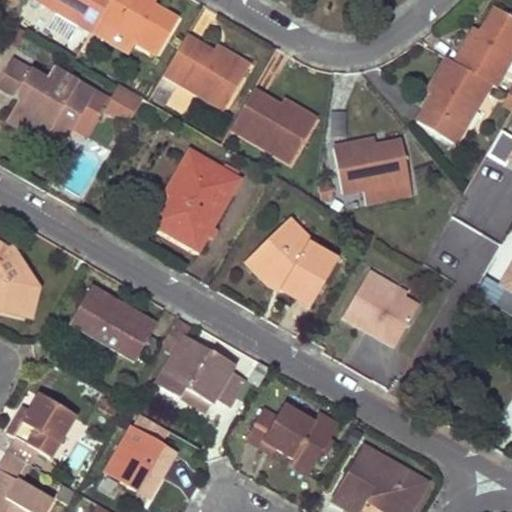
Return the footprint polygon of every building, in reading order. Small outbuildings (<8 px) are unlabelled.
[(35,0),(92,33),(111,0),(35,0)] [(111,0),(92,33),(105,40),(111,29),(135,43),(157,56),(178,20),(154,6),(146,2),(147,0),(111,0)] [(470,37),(454,64),(490,85),(495,87),(502,75),(511,57),(511,18),(494,8),(480,32),(475,40),(470,37)] [(135,43),(111,29),(105,40),(129,54),(135,43)] [(474,29),(470,37),(475,40),(480,32),(474,29)] [(224,110),(249,67),(222,51),(219,57),(213,53),(186,36),(164,74),(224,110)] [(222,51),(216,47),(213,53),(219,57),(222,51)] [(511,57),(502,75),(511,81),(511,57)] [(447,59),(431,86),(436,89),(433,96),(417,123),(455,145),(490,85),(454,64),(447,59)] [(46,80),(12,60),(0,80),(0,88),(13,96),(18,93),(26,98),(22,104),(18,102),(6,122),(25,133),(31,122),(49,133),(55,122),(72,132),(74,129),(88,105),(78,100),(85,88),(53,69),(46,80)] [(119,85),(112,97),(128,106),(122,116),(132,118),(143,99),(119,85)] [(436,89),(431,86),(427,93),(433,96),(436,89)] [(94,93),(85,88),(78,100),(88,105),(94,93)] [(280,106),(252,91),(230,129),(291,164),(317,121),(289,104),(286,110),(280,106)] [(88,105),(74,129),(89,137),(104,111),(109,102),(94,93),(88,105)] [(122,116),(128,106),(112,97),(109,102),(104,111),(122,116)] [(289,104),(283,101),(280,106),(286,110),(289,104)] [(49,133),(31,122),(25,133),(47,137),(49,133)] [(72,132),(55,122),(49,133),(69,136),(72,132)] [(511,137),(500,131),(487,155),(505,165),(508,160),(511,162),(511,137)] [(364,142),(333,148),(342,194),(362,190),(409,182),(401,141),(375,146),(365,148),(364,142)] [(78,196),(96,165),(97,163),(97,160),(97,158),(96,156),(95,154),(93,153),(91,151),(89,151),(87,150),(85,151),(83,151),(81,153),(79,154),(78,155),(61,186),(78,196)] [(198,157),(189,151),(164,194),(171,198),(188,168),(191,169),(198,157)] [(198,253),(240,180),(236,178),(222,170),(198,157),(191,169),(188,168),(171,198),(175,200),(158,230),(198,253)] [(238,174),(225,166),(222,170),(236,178),(238,174)] [(411,194),(409,182),(362,190),(364,203),(411,194)] [(334,198),(331,183),(318,185),(321,200),(334,198)] [(282,227),(252,256),(275,280),(273,281),(280,289),(278,292),(296,296),(312,305),(337,262),(308,245),(310,241),(299,234),(294,239),(282,227)] [(8,251),(0,246),(0,312),(17,316),(20,301),(38,291),(12,249),(8,251)] [(511,262),(498,286),(505,290),(495,308),(511,317),(511,262)] [(407,293),(370,271),(367,277),(403,299),(407,293)] [(403,299),(367,277),(342,319),(360,329),(362,325),(382,336),(379,341),(394,349),(418,307),(403,299)] [(155,326),(90,288),(69,325),(134,363),(155,326)] [(32,319),(38,291),(20,301),(17,316),(32,319)] [(296,296),(278,292),(309,309),(312,305),(296,296)] [(189,330),(175,322),(160,347),(174,354),(156,385),(180,399),(188,385),(214,400),(228,408),(244,381),(230,373),(234,367),(184,338),(189,330)] [(362,325),(360,329),(379,341),(382,336),(362,325)] [(214,400),(188,385),(180,399),(206,414),(214,400)] [(39,396),(28,413),(22,424),(15,420),(7,434),(46,458),(54,445),(57,446),(75,417),(39,396)] [(262,411),(245,440),(259,449),(263,442),(276,450),(294,461),(290,467),(308,478),(310,475),(338,427),(318,415),(312,424),(283,407),(276,419),(262,411)] [(22,409),(15,420),(22,424),(28,413),(22,409)] [(139,415),(107,472),(124,481),(121,485),(134,493),(137,488),(150,496),(175,452),(162,445),(170,432),(139,415)] [(276,450),(263,442),(259,449),(272,457),(276,450)] [(57,446),(54,445),(46,458),(49,460),(57,446)] [(419,479),(363,447),(331,502),(349,511),(360,511),(365,504),(376,502),(394,511),(411,511),(420,498),(411,493),(419,479)] [(47,511),(53,503),(0,472),(0,511),(47,511)] [(107,472),(104,476),(121,485),(124,481),(107,472)] [(427,484),(419,479),(411,493),(420,498),(427,484)] [(69,504),(75,494),(62,487),(56,498),(69,504)] [(137,488),(134,493),(148,500),(150,496),(137,488)] [(394,511),(376,502),(365,504),(378,511),(394,511)]
